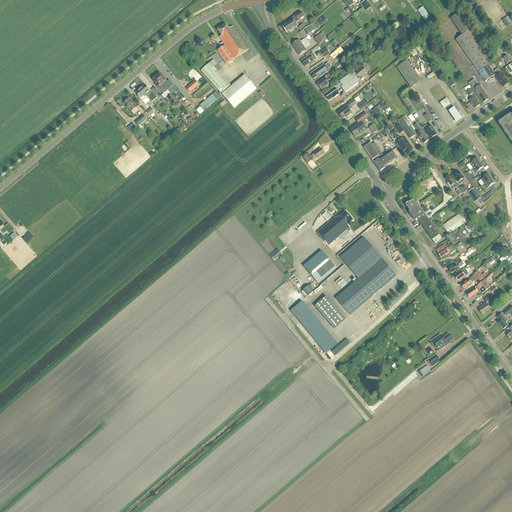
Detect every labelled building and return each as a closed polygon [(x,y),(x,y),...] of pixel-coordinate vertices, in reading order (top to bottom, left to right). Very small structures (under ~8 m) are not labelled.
[(372,8),(366,1),(362,4),(366,9),(367,7),(369,10),(372,8)] [(282,27),(283,27),(287,34),(290,32),(291,32),(292,32),(292,31),(298,26),(296,24),(300,21),(299,20),(304,17),(300,12),(295,16),(292,18),(293,20),(282,27)] [(456,41),(485,82),(487,81),(489,83),(494,79),(493,77),(495,76),(478,51),(483,47),(459,13),(450,19),(462,36),(456,41)] [(217,52),(226,65),(248,50),(233,27),(229,30),(226,26),(219,31),(222,36),(220,38),(225,46),(217,52)] [(303,30),(307,36),(312,32),(309,27),(303,30)] [(292,45),(296,50),(303,46),(308,41),(306,38),(301,42),(300,43),(299,40),(292,45)] [(296,50),(299,56),(306,51),(305,49),(310,45),(308,41),(303,46),(296,50)] [(340,48),(334,53),(337,57),(343,52),(340,48)] [(330,54),(327,49),(320,53),(323,59),(330,54)] [(314,61),(317,60),(313,54),(302,61),(306,67),(309,65),(310,65),(315,62),(314,61)] [(502,61),(498,55),(494,58),(498,64),(502,61)] [(511,61),(507,55),(503,58),(507,64),(508,64),(509,65),(508,66),(511,72),(511,61)] [(397,69),(411,88),(421,82),(407,62),(397,69)] [(201,72),(221,94),(231,86),(211,63),(201,72)] [(340,63),(332,70),(334,73),(343,67),(340,63)] [(311,76),(314,79),(319,76),(320,77),(323,75),(327,72),(327,71),(330,70),(327,66),(324,67),(320,70),(319,69),(312,73),(313,75),(311,76)] [(353,72),(340,82),(340,83),(334,88),(334,89),(325,95),(329,101),(333,98),(334,99),(339,95),(337,91),(341,88),(345,93),(358,84),(356,82),(359,80),(358,78),(366,72),(363,68),(355,74),(353,72)] [(348,75),(344,69),(339,73),(343,78),(348,75)] [(496,78),(501,85),(502,85),(504,88),(508,84),(498,69),(494,72),(498,76),(496,78)] [(161,85),(167,92),(174,86),(168,79),(166,81),(160,74),(157,77),(162,84),(161,85)] [(245,76),(222,95),(234,109),(257,90),(245,76)] [(158,88),(163,95),(167,92),(161,85),(162,84),(157,77),(153,80),(159,87),(158,88)] [(331,77),(327,80),(326,78),(317,84),(322,91),(330,85),(329,84),(333,81),(331,77)] [(473,90),(477,88),(475,84),(476,83),(473,79),(467,83),(470,87),(473,91),(473,90)] [(195,81),(186,89),(190,94),(199,86),(195,81)] [(148,89),(145,85),(141,89),(149,99),(150,101),(156,96),(149,88),(148,89)] [(477,88),(473,90),(483,104),(488,100),(487,98),(488,97),(480,86),(477,88)] [(139,96),(138,97),(140,100),(141,99),(144,103),(149,99),(141,89),(136,93),(139,96)] [(466,92),(471,99),(469,101),(472,106),(473,105),(475,109),(480,106),(478,102),(473,94),(470,89),(466,92)] [(172,95),(168,99),(173,105),(177,101),(172,95)] [(127,106),(127,107),(131,112),(137,108),(137,107),(137,108),(129,99),(125,103),(127,106)] [(443,109),(450,104),(447,99),(440,104),(443,109)] [(351,108),(357,104),(354,100),(348,104),(349,105),(338,113),(343,120),(343,119),(346,117),(347,118),(352,114),(350,111),(352,109),(351,108)] [(388,106),(384,109),(386,112),(385,113),(387,115),(388,114),(388,115),(392,113),(388,106)] [(159,115),(170,126),(171,125),(161,113),(159,115)] [(350,131),(355,138),(358,135),(359,136),(368,130),(365,126),(366,125),(363,121),(365,120),(368,118),(365,113),(356,120),(358,124),(354,127),(355,128),(350,131)] [(511,115),(502,121),(502,122),(500,124),(499,123),(511,142),(511,115)] [(135,123),(138,127),(147,119),(144,116),(135,123)] [(404,117),(398,121),(410,139),(415,136),(414,135),(416,134),(404,117)] [(430,139),(431,140),(437,136),(434,132),(435,132),(429,123),(429,124),(430,125),(427,127),(427,129),(426,129),(425,127),(423,129),(428,137),(428,136),(430,139)] [(133,124),(128,128),(132,134),(138,129),(135,126),(132,129),(131,129),(135,126),(133,124)] [(418,124),(414,127),(419,133),(416,135),(421,141),(424,144),(429,141),(422,132),(422,131),(418,124)] [(378,132),(373,125),(369,128),(373,135),(378,132)] [(400,126),(395,128),(399,134),(400,135),(404,132),(403,131),(400,126)] [(407,154),(408,155),(413,152),(412,151),(413,150),(405,138),(397,143),(403,152),(404,152),(406,155),(407,154)] [(393,150),(391,151),(388,147),(385,149),(388,154),(384,157),(375,144),(372,146),(370,144),(364,148),(380,172),(385,168),(386,168),(397,159),(392,152),(393,151),(393,150)] [(314,154),(312,156),(310,157),(308,154),(303,158),(307,164),(314,159),(315,161),(317,159),(324,154),(321,149),(314,154)] [(470,164),(473,169),(481,163),(480,163),(480,161),(479,161),(478,159),(470,164)] [(481,163),(473,169),(478,176),(485,171),(483,169),(484,168),(483,166),(483,165),(481,164),(481,163)] [(454,176),(456,179),(456,181),(457,182),(458,183),(459,183),(461,185),(462,184),(463,185),(466,183),(465,182),(459,172),(456,174),(455,174),(454,175),(454,176)] [(473,180),(468,172),(465,174),(470,182),(473,180)] [(479,177),(484,184),(492,179),(492,178),(491,177),(489,174),(488,175),(486,173),(479,177)] [(451,187),(453,190),(456,189),(457,190),(458,189),(449,177),(448,177),(445,178),(446,179),(445,179),(449,184),(448,185),(450,188),(451,187)] [(492,179),(484,184),(490,191),(496,187),(494,184),(495,183),(494,181),(493,180),(492,179)] [(435,181),(429,184),(435,194),(440,190),(435,181)] [(477,202),(480,206),(484,204),(474,189),(469,192),(476,202),(477,202)] [(418,220),(435,245),(442,240),(419,206),(418,207),(413,201),(409,204),(408,204),(406,205),(406,206),(410,212),(409,213),(410,214),(409,214),(411,216),(412,216),(415,221),(418,220)] [(335,218),(322,229),(317,233),(328,246),(338,237),(347,230),(350,228),(347,225),(352,221),(349,217),(349,216),(348,214),(347,214),(346,213),(341,218),(340,216),(336,219),(335,218)] [(326,213),(323,216),(327,222),(331,219),(326,213)] [(460,214),(443,226),(449,235),(466,223),(460,214)] [(364,238),(341,257),(359,279),(382,260),(364,238)] [(501,243),(491,251),(494,254),(504,246),(501,243)] [(461,255),(466,251),(462,245),(457,249),(461,255)] [(437,254),(441,259),(445,256),(450,253),(451,255),(457,251),(453,246),(448,249),(446,247),(444,248),(443,246),(436,251),(438,254),(437,254)] [(276,252),(270,256),(274,261),(280,256),(276,252)] [(337,269),(322,252),(304,267),(319,285),(337,269)] [(336,299),(350,316),(396,277),(382,260),(359,279),(336,299)] [(456,264),(456,265),(449,270),(450,271),(449,272),(450,273),(451,273),(452,274),(455,271),(456,273),(460,270),(459,268),(464,265),(461,260),(456,264)] [(461,272),(455,277),(458,281),(462,279),(465,277),(468,274),(464,269),(461,272)] [(474,276),(480,282),(484,279),(479,272),(474,276)] [(472,278),(462,285),(464,289),(468,286),(469,287),(472,285),(472,284),(475,282),(472,278)] [(467,295),(470,298),(474,295),(475,296),(479,294),(478,293),(481,291),(481,290),(484,293),(490,287),(484,281),(478,286),(478,287),(467,295)] [(486,303),(479,308),(480,309),(479,310),(482,315),(490,309),(488,306),(494,302),(490,297),(484,300),(486,303)] [(375,305),(379,311),(383,308),(385,311),(386,310),(380,301),(375,305)] [(324,312),(334,327),(340,323),(339,322),(345,319),(343,316),(336,320),(334,317),(339,313),(334,305),(324,312)] [(366,311),(361,317),(364,319),(367,316),(371,320),(374,318),(366,311)] [(319,314),(314,318),(317,322),(323,318),(319,314)] [(497,319),(500,322),(498,324),(503,330),(508,326),(506,324),(508,321),(502,314),(497,319)] [(325,334),(330,332),(327,323),(320,326),(322,330),(323,330),(325,334)] [(441,335),(431,342),(437,352),(448,344),(453,340),(449,335),(443,339),(443,338),(441,339),(439,337),(441,336),(441,335)] [(312,342),(326,357),(328,355),(314,340),(312,342)] [(350,343),(347,340),(332,352),(335,356),(350,343)] [(428,361),(432,367),(440,361),(436,355),(428,361)] [(427,366),(420,371),(424,376),(430,371),(427,366)]
